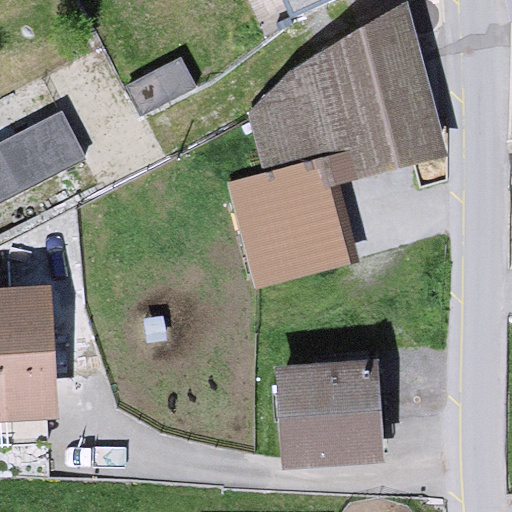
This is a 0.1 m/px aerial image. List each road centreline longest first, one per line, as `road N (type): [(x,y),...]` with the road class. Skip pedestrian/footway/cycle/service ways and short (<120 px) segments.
road 1 (residential): [(465,511),(447,0)]
road 2 (unknown): [(160,459),(263,478),(464,478)]
